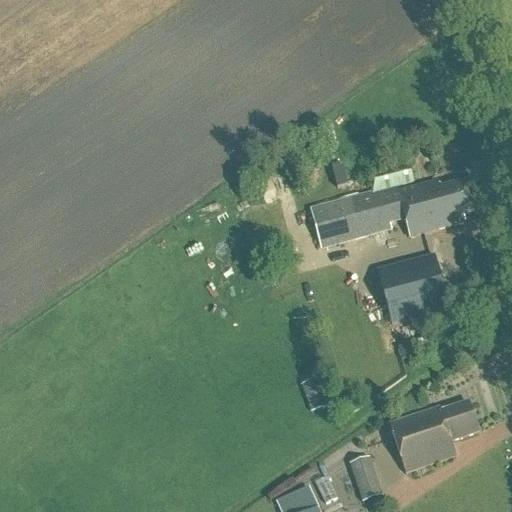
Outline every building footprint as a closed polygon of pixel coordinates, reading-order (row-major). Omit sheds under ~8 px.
[(413,187),(408,166),(366,176),(371,198),(413,187)] [(331,170),(337,191),(348,188),(342,167),(331,170)] [(437,183),(310,212),(321,251),(333,248),(335,254),(345,251),(343,245),(388,233),(386,225),(403,221),(409,240),(463,225),(462,218),(471,216),(463,184),(439,191),(437,183)] [(376,273),(390,328),(448,314),(433,258),(376,273)] [(441,413),(440,410),(390,426),(405,474),(455,459),(451,445),(478,437),(468,404),(441,413)] [(382,498),(371,461),(350,467),(362,504),(382,498)]
